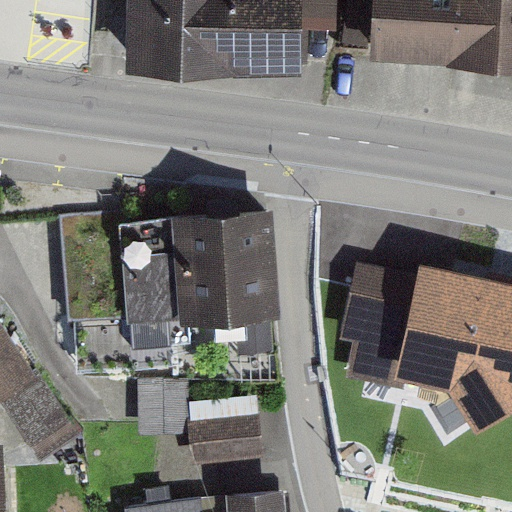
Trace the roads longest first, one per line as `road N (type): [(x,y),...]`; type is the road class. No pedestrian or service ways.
road 1 (residential): [(306,135),(290,234),(301,379),(327,511)]
road 2 (primary): [(306,135),(0,95)]
road 3 (primary): [(511,168),(306,135)]
